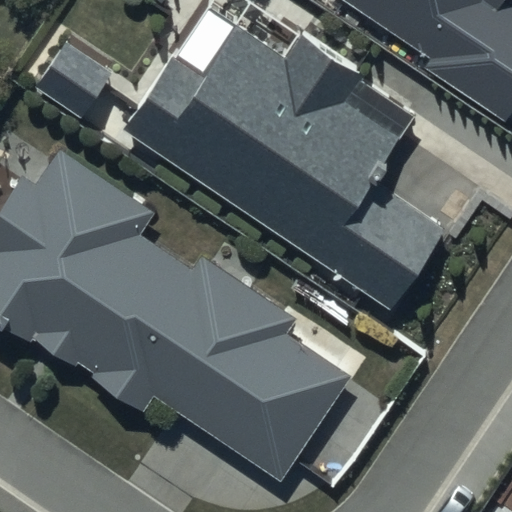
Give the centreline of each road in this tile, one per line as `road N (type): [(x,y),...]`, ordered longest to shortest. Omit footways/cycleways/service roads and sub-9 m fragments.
road 1 (residential): [(373,511),(511,304)]
road 2 (residential): [(0,440),(109,511)]
